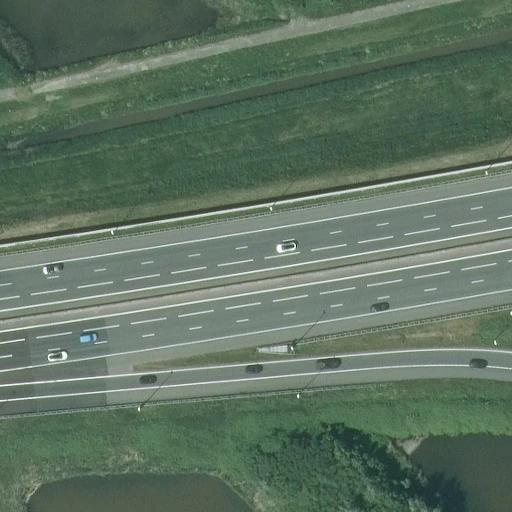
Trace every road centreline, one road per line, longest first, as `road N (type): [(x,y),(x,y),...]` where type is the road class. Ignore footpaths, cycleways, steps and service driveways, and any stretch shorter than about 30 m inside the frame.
road 1 (motorway): [(511,201),(0,285)]
road 2 (motorway): [(0,357),(511,275)]
road 3 (motorway): [(0,393),(430,357),(511,362)]
